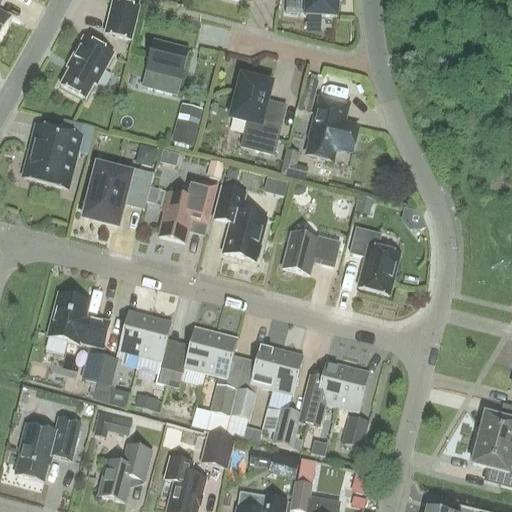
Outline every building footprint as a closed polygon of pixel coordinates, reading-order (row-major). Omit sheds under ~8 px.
[(287,0),(287,15),(305,16),(305,18),(335,20),(336,0),(287,0)] [(112,4),(104,37),(131,43),(139,11),(112,4)] [(412,37),(413,50),(422,50),(421,36),(412,37)] [(85,102),(93,86),(96,88),(113,57),(83,40),(71,63),(73,64),(60,89),(85,102)] [(176,99),(188,54),(153,45),(142,90),(176,99)] [(273,158),(283,119),(264,114),(270,87),(241,80),(231,121),(246,125),(243,139),(255,142),(253,153),(273,158)] [(352,154),(358,132),(340,128),(341,122),(344,122),(348,107),(319,100),(308,143),(312,144),(308,159),(329,165),(333,153),(337,150),(352,154)] [(196,131),(177,126),(172,144),(191,149),(196,131)] [(24,180),(24,181),(66,192),(75,155),(87,158),(94,131),(82,128),(79,139),(46,131),(45,132),(49,133),(46,147),(35,144),(31,157),(37,158),(31,181),(24,180)] [(152,170),(157,151),(143,148),(138,166),(152,170)] [(307,171),(296,168),(299,156),(285,153),(279,178),(304,184),(307,171)] [(221,183),(225,167),(214,164),(210,180),(221,183)] [(145,206),(153,177),(130,171),(129,177),(97,169),(88,205),(82,207),(85,217),(84,221),(116,229),(124,201),(145,206)] [(191,181),(186,202),(166,197),(162,212),(165,213),(158,240),(184,247),(190,224),(207,228),(217,188),(191,181)] [(222,256),(255,265),(256,261),(258,261),(261,249),(259,249),(266,222),(240,216),(245,197),(221,191),(213,222),(230,226),(222,256)] [(361,200),(357,216),(368,219),(372,202),(361,200)] [(421,216),(404,211),(401,223),(410,234),(420,233),(420,232),(426,231),(421,216)] [(365,261),(357,291),(389,299),(399,257),(377,252),(380,238),(356,232),(349,257),(365,261)] [(291,236),(282,272),(309,279),(312,266),(333,271),(339,246),(317,240),(317,243),(291,236)] [(102,352),(109,325),(91,321),(91,323),(85,321),(89,305),(58,297),(47,339),(78,347),(79,346),(102,352)] [(118,355),(139,360),(150,320),(128,315),(118,355)] [(150,320),(139,360),(161,366),(171,326),(150,320)] [(194,332),(180,385),(202,391),(205,377),(215,337),(194,332)] [(215,337),(205,377),(227,383),(237,343),(215,337)] [(249,388),(271,394),(281,354),(259,348),(249,388)] [(281,354),(271,394),(293,400),(303,360),(281,354)] [(81,382),(97,387),(104,360),(88,356),(81,382)] [(121,364),(104,360),(97,387),(115,391),(121,364)] [(325,365),(321,382),(310,379),(300,417),(298,426),(319,431),(325,408),(337,411),(347,371),(325,365)] [(167,388),(171,373),(160,370),(156,385),(167,388)] [(369,377),(347,371),(337,411),(359,416),(369,377)] [(171,373),(167,388),(178,391),(182,376),(171,373)] [(216,388),(209,416),(228,420),(229,421),(229,419),(236,393),(216,388)] [(129,399),(96,391),(93,401),(126,410),(129,399)] [(236,393),(229,419),(249,424),(255,397),(236,393)] [(138,397),(135,409),(155,415),(158,403),(138,397)] [(272,448),(291,453),(294,442),(298,426),(300,417),(280,412),(272,448)] [(478,442),(511,450),(511,423),(484,417),(478,442)] [(129,439),(132,425),(105,418),(101,432),(129,439)] [(231,420),(226,438),(243,442),(248,424),(231,420)] [(15,478),(43,485),(50,459),(71,464),(80,427),(58,422),(55,435),(26,428),(19,454),(20,455),(15,478)] [(345,435),(342,447),(361,452),(368,425),(356,422),(353,437),(345,435)] [(200,466),(227,473),(235,442),(208,435),(200,466)] [(511,464),(511,465),(511,461),(511,450),(478,442),(471,467),(503,475),(500,489),(511,492),(511,464)] [(144,484),(152,455),(127,449),(122,468),(108,465),(99,500),(124,506),(130,481),(144,484)] [(248,468),(269,471),(271,456),(251,453),(248,468)] [(194,468),(179,465),(169,462),(163,483),(174,485),(166,511),(197,511),(206,482),(191,478),(194,468)] [(300,463),(296,486),(311,489),(315,466),(300,463)] [(367,499),(372,479),(360,476),(356,496),(367,499)] [(296,486),(295,486),(290,511),(339,511),(340,510),(321,506),(309,504),(311,489),(296,486)] [(284,511),(286,504),(264,501),(264,502),(240,497),(237,511),(284,511)]
